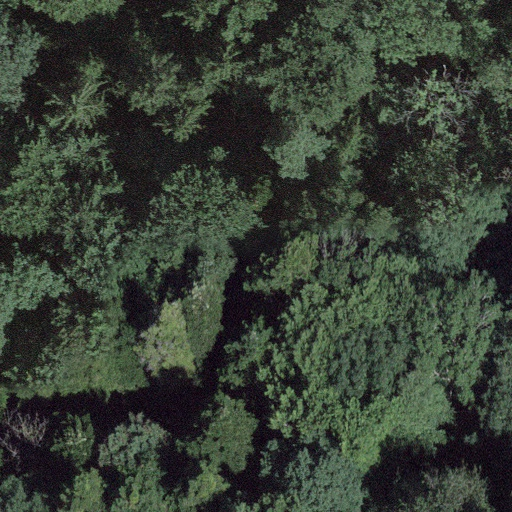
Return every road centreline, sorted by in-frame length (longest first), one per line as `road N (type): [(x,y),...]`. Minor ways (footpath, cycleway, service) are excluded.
road 1 (track): [(0,330),(25,299),(102,267),(179,257),(297,291),(405,337),(493,334),(511,325)]
road 2 (track): [(281,511),(170,486),(0,482)]
